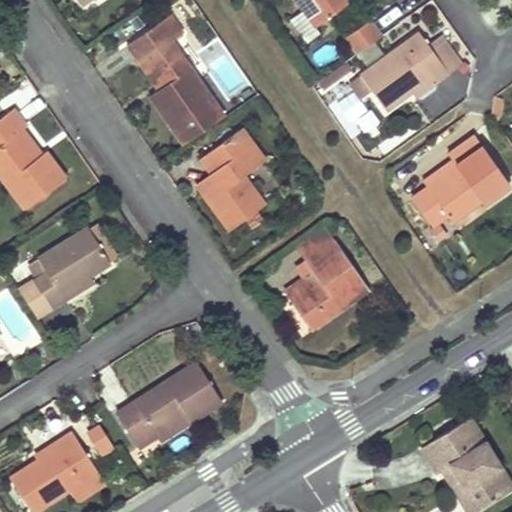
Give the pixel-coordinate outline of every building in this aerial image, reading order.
[(351,0),(350,0),(297,0),(304,9),(291,18),(308,42),(321,33),(315,25),(351,0)] [(150,94),(171,124),(184,143),(224,115),(211,95),(173,41),(184,32),(171,14),(126,46),(156,89),(150,94)] [(345,36),(350,44),(356,52),(380,34),(369,18),(345,36)] [(426,42),(419,31),(350,80),(361,96),(371,88),(385,107),(410,89),(413,93),(446,70),(426,42)] [(437,34),(426,42),(446,70),(457,62),(437,34)] [(327,42),(310,54),(318,66),(335,53),(327,42)] [(349,70),(343,61),(316,80),(323,89),(349,70)] [(355,132),(374,118),(349,84),(330,98),(355,132)] [(24,127),(11,108),(0,116),(0,179),(21,208),(63,178),(42,150),(39,153),(21,129),(24,127)] [(230,227),(247,215),(264,203),(243,173),(265,157),(243,126),(201,155),(213,171),(218,179),(204,189),(230,227)] [(509,183),(473,134),(446,154),(449,158),(456,167),(426,189),(413,199),(432,224),(445,214),(474,192),(479,198),(482,202),(509,183)] [(426,189),(456,167),(449,158),(420,181),(426,189)] [(213,171),(198,181),(204,189),(218,179),(213,171)] [(474,192),(445,214),(449,221),(479,198),(474,192)] [(89,231),(105,258),(106,260),(116,254),(100,224),(89,231)] [(31,281),(47,309),(61,300),(57,294),(86,277),(108,264),(106,260),(105,258),(89,231),(86,227),(35,258),(44,273),(35,279),(31,281)] [(326,228),(296,248),(303,258),(333,238),(326,228)] [(290,299),(299,313),(308,327),(367,288),(333,238),(303,258),(318,280),(290,299)] [(26,264),(35,279),(44,273),(35,258),(26,264)] [(300,278),(283,290),(290,299),(318,280),(303,258),(292,266),(300,278)] [(57,294),(61,300),(89,283),(86,277),(57,294)] [(168,419),(183,409),(190,420),(221,401),(196,361),(115,411),(137,446),(156,434),(153,429),(168,419)] [(156,434),(159,439),(190,420),(183,409),(168,419),(153,429),(156,434)] [(462,434),(469,429),(464,420),(456,425),(462,434)] [(103,452),(114,446),(99,423),(89,429),(103,452)] [(456,425),(415,451),(431,477),(438,473),(447,488),(455,482),(472,511),(474,511),(508,492),(469,429),(462,434),(456,425)] [(8,475),(19,493),(31,511),(67,488),(95,469),(70,430),(33,453),(36,458),(8,475)] [(75,501),(104,482),(95,469),(67,488),(75,501)] [(472,511),(455,482),(447,488),(461,511),(472,511)]
